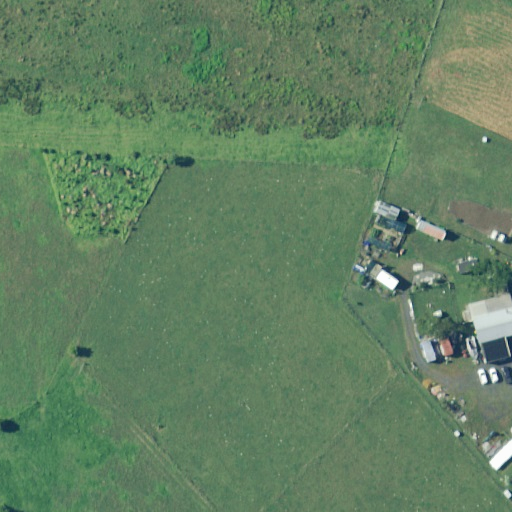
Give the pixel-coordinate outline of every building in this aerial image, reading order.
[(395,219),(399,208),(390,205),(389,206),(378,203),(374,212),(395,219)] [(371,222),(364,241),(388,250),(392,251),(399,233),(371,222)] [(399,280),(370,259),(362,269),(392,291),(399,280)] [(477,270),(475,259),(457,262),(459,274),(477,270)] [(482,300),(467,304),(471,317),(484,362),(508,355),(502,336),(511,333),(511,310),(507,292),(482,300)]
